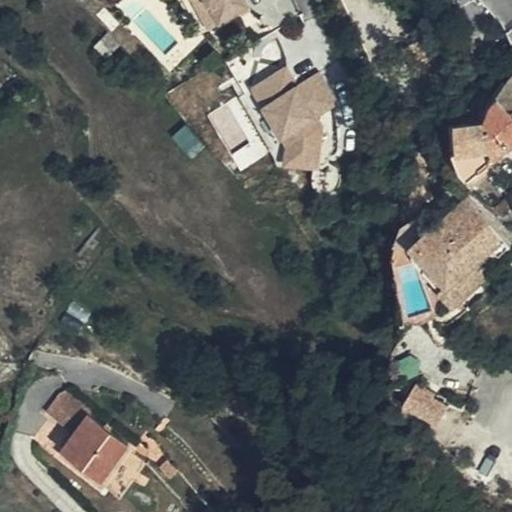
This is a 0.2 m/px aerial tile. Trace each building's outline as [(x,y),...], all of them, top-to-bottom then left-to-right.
[(217,25),(202,0),(188,0),(206,31),(217,25)] [(202,0),(217,25),(245,10),(239,0),(202,0)] [(316,117),(338,103),(320,74),(298,88),(286,70),(254,91),(292,147),(292,167),(324,167),(323,128),(316,117)] [(511,75),(494,99),(485,117),(457,119),(461,150),(455,151),(460,165),(470,175),(496,157),(511,144),(511,143),(511,75)] [(511,245),(485,213),(480,218),(472,212),(463,211),(454,213),(447,221),(446,229),(443,230),(451,242),(431,257),(463,297),(490,275),(484,268),(477,260),(504,238),(510,246),(511,245)] [(451,242),(443,230),(423,247),(431,257),(451,242)] [(484,268),(510,246),(504,238),(477,260),(484,268)] [(330,362),(323,336),(308,339),(314,366),(330,362)] [(47,408),(75,429),(88,412),(92,407),(68,389),(59,392),(47,408)] [(129,443),(88,412),(75,429),(62,446),(104,478),(129,443)] [(177,469),(169,459),(160,466),(169,476),(177,469)]
